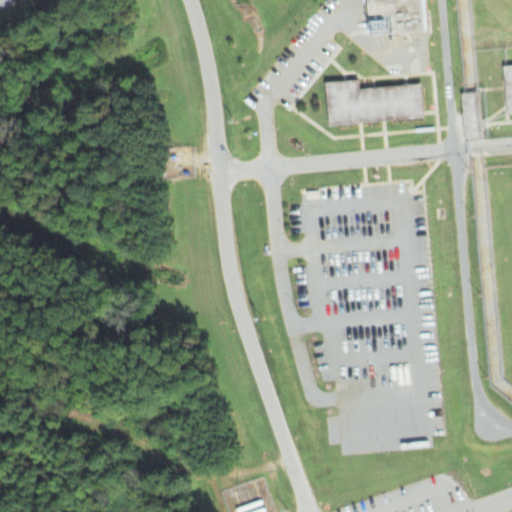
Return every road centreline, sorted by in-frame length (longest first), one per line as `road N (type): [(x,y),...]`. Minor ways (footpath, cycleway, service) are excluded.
road 1 (residential): [(189,0),(211,97),(241,317),(308,511)]
road 2 (residential): [(216,172),(452,152)]
